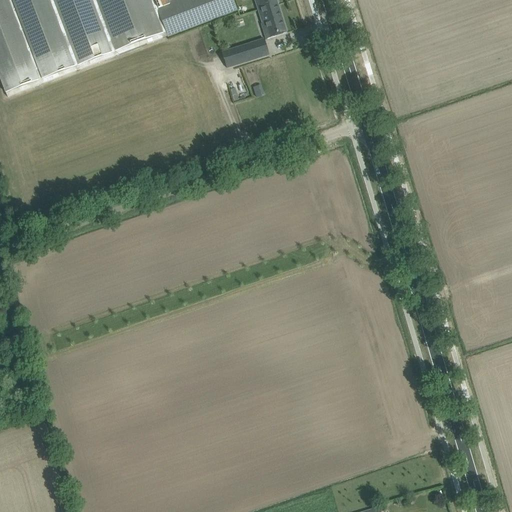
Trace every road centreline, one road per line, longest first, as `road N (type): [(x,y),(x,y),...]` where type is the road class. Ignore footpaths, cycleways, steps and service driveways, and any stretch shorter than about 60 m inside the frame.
road 1 (secondary): [(481,511),(367,123)]
road 2 (unclassified): [(0,243),(367,123)]
road 3 (secondary): [(367,123),(328,0)]
